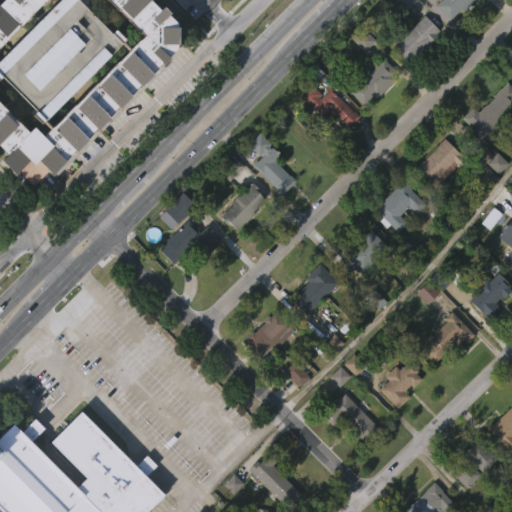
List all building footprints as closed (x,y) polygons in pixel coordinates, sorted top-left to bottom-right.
[(150,0),(149,1),(159,12),(162,9),(169,16),(168,17),(176,26),(176,50),(167,59),(169,62),(162,68),(160,66),(150,75),(152,77),(140,89),(138,87),(128,97),(130,100),(118,111),(116,109),(107,119),(109,121),(95,134),(93,131),(84,140),(87,143),(75,154),(73,153),(63,163),(64,165),(50,178),(46,173),(33,186),(19,171),(12,178),(0,165),(0,163),(6,157),(0,151),(0,3),(3,0),(150,0)] [(473,0),(476,2),(472,6),(470,5),(463,12),(461,9),(450,20),(435,6),(441,0),(473,0)] [(481,23),(466,6),(431,38),(445,54),(481,23)] [(436,38),(419,55),(417,53),(407,63),(392,48),(424,15),(442,32),(436,38)] [(401,45),(414,33),(403,21),(390,33),(401,45)] [(436,63),(420,48),(389,81),(405,97),(436,63)] [(396,79),(375,99),(373,96),(363,106),(350,92),(354,88),(348,82),(356,75),(361,80),(384,58),(396,72),(392,75),(396,79)] [(347,71),(361,85),(372,73),(357,60),(347,71)] [(511,105),(490,127),(494,130),(485,139),(462,117),(473,107),(478,112),(495,98),(493,97),(508,82),(511,86),(511,105)] [(318,97),(320,99),(330,87),(334,91),(333,92),(353,112),(354,111),(359,117),(347,129),(335,114),(332,117),(330,115),(325,119),(316,111),(314,113),(297,95),(309,83),(321,94),(318,97)] [(395,109),(379,93),(346,124),(361,140),(395,109)] [(296,127),(316,151),(323,144),(329,151),(333,148),(344,161),(355,152),(328,120),(318,128),(308,117),(296,127)] [(458,151),(478,171),(511,138),(511,126),(503,117),(474,145),(469,140),(458,151)] [(269,147),(271,149),(272,148),(279,153),(278,154),(281,158),(276,163),(296,181),(281,195),(276,190),(277,189),(256,169),(255,170),(252,166),(263,156),(261,154),(258,157),(247,145),(260,133),(271,145),(269,147)] [(444,138),(468,161),(460,169),(457,166),(442,180),(446,183),(438,191),(415,168),(444,138)] [(231,180),(217,167),(231,153),(244,166),(231,180)] [(244,178),(256,191),(249,198),(278,228),(292,215),(271,193),(277,188),(255,166),(244,178)] [(436,224),(444,217),(440,213),(462,193),(441,172),(412,199),(436,224)] [(425,205),(416,213),(409,206),(399,215),(407,224),(398,233),(390,225),(386,228),(380,220),(382,218),(373,209),(403,180),(425,205)] [(253,214),(237,230),(230,223),(228,226),(219,217),(232,204),(231,203),(251,182),(264,195),(261,197),(264,199),(252,212),(253,214)] [(505,197),(492,185),(482,195),(495,207),(505,197)] [(215,203),(225,214),(241,199),(231,189),(215,203)] [(195,206),(177,224),(164,211),(182,192),(195,206)] [(471,210),(483,221),(494,210),(482,198),(471,210)] [(438,205),(459,225),(449,236),(429,214),(438,205)] [(405,239),(412,246),(422,237),(399,213),(371,241),(394,265),(403,256),(396,248),(405,239)] [(263,233),(248,217),(216,248),(232,264),(263,233)] [(188,221),(199,233),(207,226),(220,239),(204,254),(194,244),(174,263),(161,249),(167,243),(166,241),(188,221)] [(371,230),(388,247),(361,274),(353,265),(350,269),(340,259),(353,246),(351,244),(362,233),(365,236),(371,230)] [(498,247),(489,240),(477,256),(486,263),(498,247)] [(155,281),(170,297),(193,276),(203,286),(217,272),(203,258),(200,261),(188,250),(155,281)] [(511,253),(508,250),(493,270),(509,282),(499,295),(511,305),(511,253)] [(338,281),(306,313),(293,301),(300,294),(297,291),(308,280),(304,277),(319,262),(338,281)] [(358,306),(383,278),(366,262),(336,295),(345,303),(350,298),(358,306)] [(511,290),(504,297),(502,294),(495,301),(500,306),(488,318),(470,300),(474,296),(473,295),(479,290),(475,286),(494,267),(509,282),(507,284),(511,290)] [(288,333),(302,348),(335,316),(316,296),(300,311),(305,316),(288,333)] [(439,323),(446,315),(436,305),(429,313),(439,323)] [(496,340),(493,337),(508,320),(493,306),(486,314),(482,310),(473,319),(477,323),(466,334),(485,352),(496,340)] [(452,310),(474,334),(468,341),(467,340),(466,342),(462,337),(436,361),(426,351),(432,346),(426,339),(447,320),(445,317),(448,314),(447,313),(452,310)] [(275,311),(284,319),(287,317),(292,323),(290,325),(294,329),(262,362),(243,343),(248,337),(246,335),(252,329),(255,331),(265,321),(262,319),(268,313),(271,316),(275,311)] [(412,325),(423,337),(436,325),(425,314),(412,325)] [(364,328),(374,340),(381,333),(371,322),(364,328)] [(256,392),(268,378),(272,382),(290,364),(270,345),(239,376),(256,392)] [(463,376),(472,367),(449,346),(422,374),(433,384),(431,385),(438,391),(457,371),(463,376)] [(408,359),(418,370),(416,372),(422,378),(413,387),(410,384),(404,390),(410,395),(398,407),(379,388),(389,379),(385,375),(395,364),(399,368),(408,359)] [(320,376),(329,386),(340,376),(331,366),(320,376)] [(365,413),(378,427),(364,441),(340,416),(332,425),(322,414),(345,392),(365,413)] [(306,411),(291,395),(280,405),(295,421),(306,411)] [(394,441),(406,430),(400,424),(408,417),(410,419),(419,411),(403,395),(395,402),(392,398),(381,409),(385,414),(375,422),(394,441)] [(511,434),(509,437),(511,440),(511,449),(507,454),(484,429),(511,401),(511,434)] [(80,409),(135,464),(146,454),(156,464),(145,475),(163,494),(145,511),(3,511),(0,509),(0,431),(12,421),(21,430),(34,417),(43,426),(30,440),(76,486),(86,476),(50,439),(80,409)] [(318,448),(329,458),(336,451),(358,474),(373,459),(341,426),(318,448)] [(511,473),(509,469),(511,466),(511,435),(484,461),(506,485),(511,480),(511,473)] [(496,459),(481,473),(476,468),(474,470),(479,475),(465,489),(446,469),(460,455),(465,460),(467,458),(462,453),(476,439),(496,459)] [(275,460),(272,463),(299,490),(294,495),(296,497),(293,500),(292,499),(285,505),(248,469),(257,458),(259,460),(267,452),(275,460)] [(480,506),(493,493),(472,474),(460,487),(480,506)] [(404,511),(402,510),(432,481),(454,505),(447,511),(404,511)] [(245,504),(253,511),(285,511),(260,488),(245,504)] [(454,511),(472,511),(477,508),(463,492),(448,506),(454,511)]
